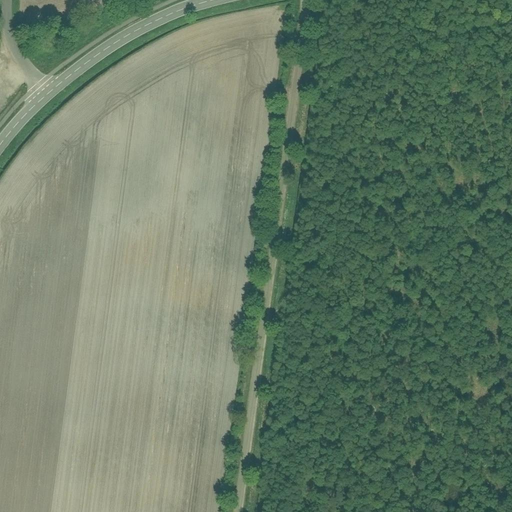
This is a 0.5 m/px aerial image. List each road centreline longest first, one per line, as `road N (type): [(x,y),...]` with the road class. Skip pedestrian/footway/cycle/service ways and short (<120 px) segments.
road 1 (unclassified): [(305,0),(235,511)]
road 2 (secondary): [(46,94),(111,44),(213,0)]
